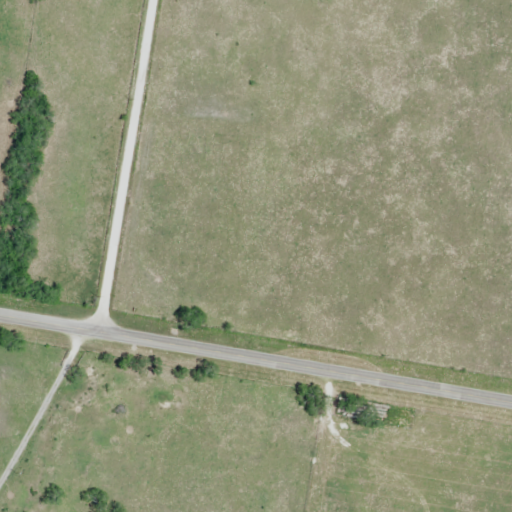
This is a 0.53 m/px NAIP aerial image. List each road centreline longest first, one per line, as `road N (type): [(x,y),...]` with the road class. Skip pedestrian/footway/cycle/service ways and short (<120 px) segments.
road 1 (tertiary): [(0,314),(511,402)]
road 2 (residential): [(98,332),(151,0)]
